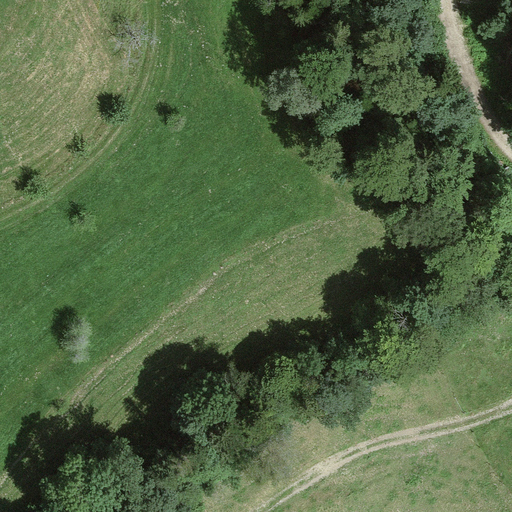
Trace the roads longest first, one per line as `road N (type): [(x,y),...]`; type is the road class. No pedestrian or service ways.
road 1 (track): [(260,511),(364,446),(511,407)]
road 2 (track): [(511,150),(467,58),(458,0)]
